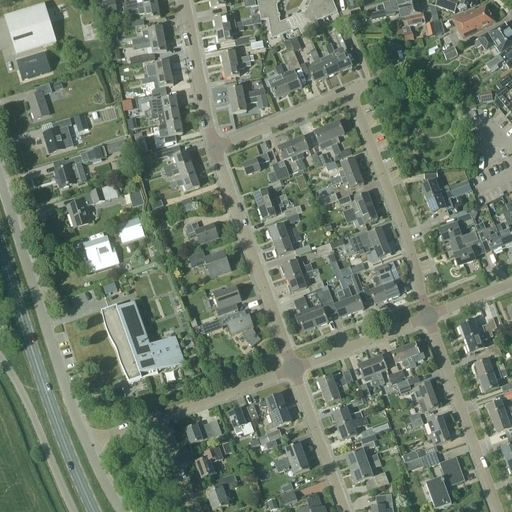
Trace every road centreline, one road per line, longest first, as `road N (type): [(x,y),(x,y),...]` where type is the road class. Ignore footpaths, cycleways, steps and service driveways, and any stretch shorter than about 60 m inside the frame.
road 1 (primary): [(93,511),(0,248)]
road 2 (unclassified): [(86,443),(0,181)]
road 3 (residential): [(427,317),(403,227),(349,91)]
road 4 (residential): [(293,369),(214,148)]
road 5 (residential): [(498,511),(427,317)]
road 6 (unclassified): [(73,511),(0,357)]
road 7 (residential): [(214,148),(182,0)]
road 8 (residential): [(344,511),(293,369)]
road 9 (residential): [(214,148),(349,91)]
road 10 (residential): [(293,369),(427,317)]
road 11 (residential): [(158,417),(293,369)]
